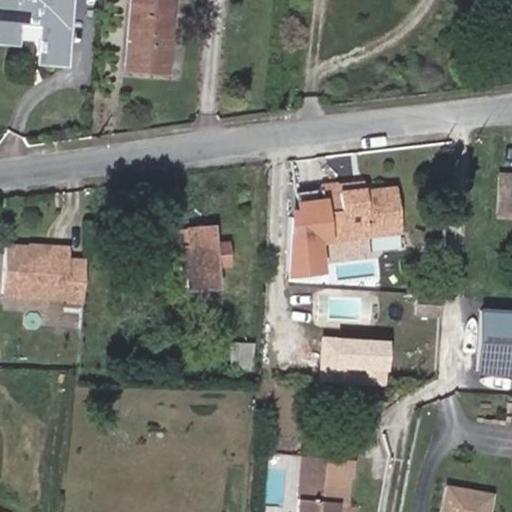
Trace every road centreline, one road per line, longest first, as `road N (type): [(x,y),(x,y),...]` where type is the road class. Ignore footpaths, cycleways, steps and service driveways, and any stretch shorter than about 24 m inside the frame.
road 1 (residential): [(0,172),(511,107)]
road 2 (unknown): [(473,113),(461,341),(450,369)]
road 3 (unknown): [(316,133),(332,0)]
